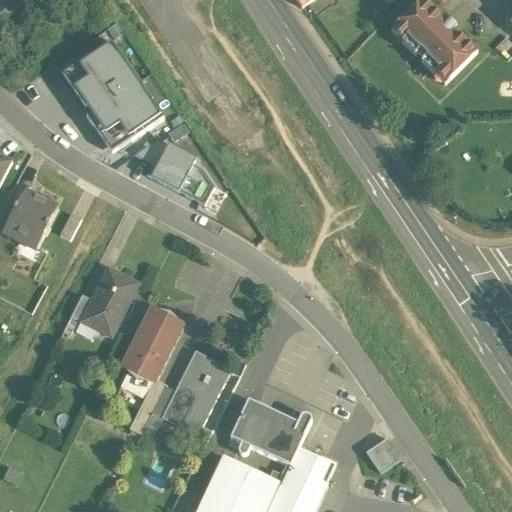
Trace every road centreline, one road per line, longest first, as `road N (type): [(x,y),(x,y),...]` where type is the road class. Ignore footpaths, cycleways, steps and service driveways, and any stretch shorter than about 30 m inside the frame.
road 1 (unclassified): [(0,104),(72,162),(227,244),(296,294),(360,368),(460,511)]
road 2 (secondary): [(206,60),(511,486)]
road 3 (tertiary): [(474,313),(266,0)]
